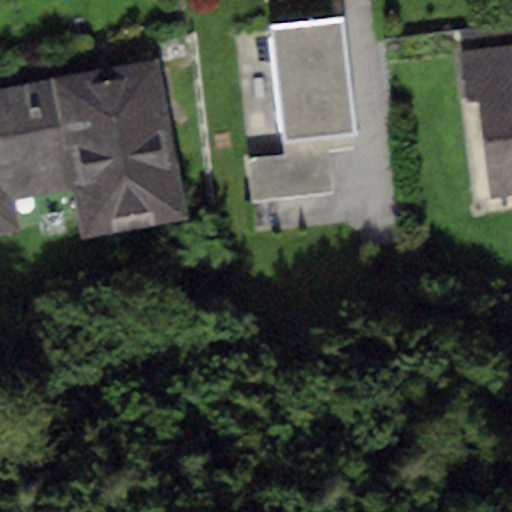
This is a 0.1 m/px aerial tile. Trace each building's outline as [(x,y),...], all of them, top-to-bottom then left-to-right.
[(349,20),(269,27),(280,143),(359,136),(349,20)] [(474,91),(511,85),(511,44),(462,51),(467,91),(474,91)] [(0,87),(0,232),(20,228),(14,199),(72,187),(84,241),(191,219),(158,55),(0,87)] [(511,85),(474,91),(488,196),(511,193),(511,85)] [(329,153),(250,160),(254,200),(333,192),(329,153)]
